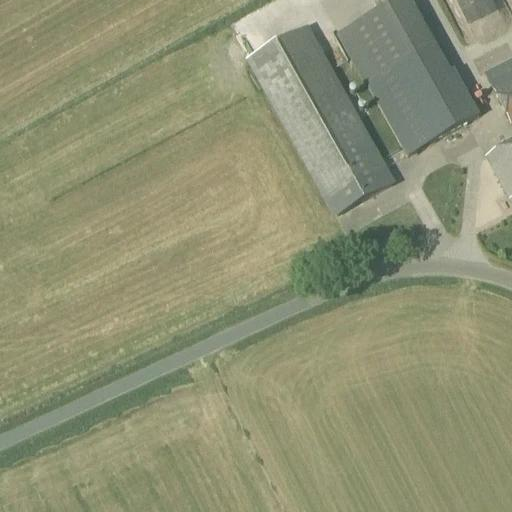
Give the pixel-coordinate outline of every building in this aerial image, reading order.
[(475,0),(496,43),(511,35),(511,20),(502,0),(475,0)] [(366,85),(408,160),(481,120),(454,73),(446,77),(430,48),(411,58),(403,45),(395,50),(377,17),(337,39),(361,81),(366,85)] [(251,63),(336,220),(392,189),(303,33),(251,63)] [(511,62),(485,76),(511,129),(511,128),(511,62)] [(511,146),(487,160),(511,208),(511,146)]
